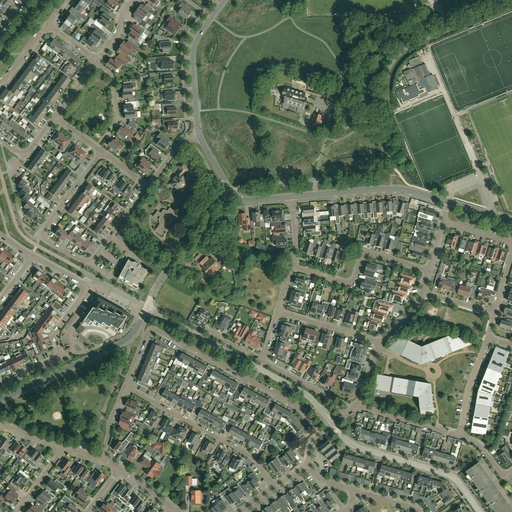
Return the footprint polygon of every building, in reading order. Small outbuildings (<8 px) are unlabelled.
[(3,6),(7,9),(13,1),(11,0),(0,0),(0,9),(0,10),(3,6)] [(84,10),(88,5),(91,7),(92,4),(86,0),(83,0),(83,1),(81,0),(78,0),(76,3),(84,10)] [(117,5),(116,4),(110,0),(108,0),(108,1),(106,0),(105,1),(103,0),(102,0),(100,4),(103,6),(106,9),(108,6),(112,9),(114,11),(116,8),(115,7),(117,5)] [(160,2),(156,0),(145,0),(148,2),(146,5),(151,8),(153,6),(153,5),(156,7),(160,2)] [(81,14),(84,10),(76,3),(72,8),(77,11),(75,14),(80,18),(82,15),(81,14)] [(190,10),(186,7),(181,3),(177,8),(180,10),(178,13),(186,19),(190,14),(188,13),(190,10)] [(111,18),(105,13),(107,10),(106,9),(103,6),(100,4),(98,7),(101,9),(99,11),(97,11),(95,13),(101,17),(100,17),(102,18),(108,22),(111,18)] [(154,12),(152,10),(144,4),(142,6),(141,5),(137,10),(145,16),(148,19),(152,14),(152,15),(154,12)] [(142,20),(145,16),(137,10),(133,15),(135,16),(133,18),(140,24),(142,21),(142,20)] [(81,18),(80,18),(75,14),(73,16),(69,13),(65,18),(74,24),(76,20),(78,22),(81,18)] [(170,17),(165,23),(168,25),(165,29),(173,35),(175,32),(176,32),(179,29),(173,24),(175,21),(170,17)] [(74,24),(65,18),(62,22),(62,23),(61,24),(62,25),(60,29),(63,31),(67,26),(70,29),(74,24)] [(109,24),(108,22),(102,18),(100,21),(97,18),(93,24),(97,27),(100,24),(106,28),(109,24)] [(101,34),(103,32),(97,27),(93,24),(91,27),(95,30),(91,35),(99,41),(103,36),(101,34)] [(133,25),(132,25),(131,25),(129,27),(129,29),(130,29),(130,30),(131,31),(138,36),(138,35),(140,33),(143,34),(145,30),(142,28),(140,30),(133,25)] [(74,39),(81,30),(78,28),(71,37),(74,39)] [(142,38),(139,37),(138,35),(138,36),(131,31),(128,35),(131,38),(131,39),(131,40),(130,42),(136,47),(139,43),(142,38)] [(91,35),(89,33),(85,38),(83,37),(81,40),(91,48),(93,45),(95,46),(99,41),(91,35)] [(171,52),(171,48),(171,42),(162,43),(162,42),(163,37),(154,35),(153,38),(157,39),(157,44),(159,44),(159,49),(162,49),(163,53),(171,53),(171,52)] [(53,50),(58,43),(53,40),(51,42),(48,40),(47,42),(44,46),(47,48),(46,49),(51,53),(53,51),(53,50)] [(133,53),(137,48),(132,44),(130,47),(123,42),(119,47),(120,47),(127,53),(129,50),(133,53)] [(57,54),(63,47),(58,43),(53,50),(53,51),(57,54)] [(60,59),(67,50),(63,47),(57,54),(56,56),(60,59)] [(126,56),(128,53),(127,53),(120,47),(116,52),(123,57),(121,60),(126,64),(130,59),(126,56)] [(66,61),(72,54),(67,50),(60,59),(62,60),(63,58),(66,61)] [(70,66),(76,57),(72,54),(66,61),(70,63),(68,65),(70,66)] [(46,62),(37,55),(33,60),(40,65),(41,65),(42,67),(46,62)] [(411,68),(422,63),(419,56),(408,61),(411,68)] [(82,66),(79,63),(81,61),(76,57),(70,66),(69,67),(70,68),(71,66),(78,71),(82,66)] [(172,61),(165,62),(165,58),(157,59),(158,66),(161,65),(161,70),(173,69),(172,61)] [(118,69),(122,64),(115,59),(113,62),(110,59),(106,64),(115,71),(115,70),(118,69)] [(40,65),(33,60),(30,65),(37,70),(40,65)] [(37,70),(30,65),(27,69),(34,74),(37,70)] [(424,95),(439,89),(433,75),(428,77),(423,65),(412,70),(411,70),(410,69),(403,72),(405,76),(409,85),(410,86),(396,92),(399,100),(420,91),(420,90),(422,89),(424,95)] [(34,74),(27,69),(23,74),(30,79),(32,80),(36,76),(34,74)] [(173,76),(166,76),(166,72),(160,73),(160,80),(164,80),(164,83),(174,83),(173,76)] [(30,79),(23,74),(20,78),(27,83),(30,79)] [(67,85),(71,81),(64,75),(60,80),(67,85)] [(27,83),(20,78),(16,83),(23,88),(27,83)] [(67,85),(60,80),(57,85),(64,90),(67,85)] [(270,93),(274,82),(268,81),(265,91),(270,93)] [(134,89),(133,88),(136,88),(136,82),(129,82),(129,86),(123,86),(123,92),(123,93),(132,92),(133,92),(132,89),(134,89)] [(283,93),(283,97),(285,98),(285,103),(291,104),(298,106),(303,109),(306,104),(306,103),(306,100),(306,99),(307,91),(308,86),(295,82),(292,86),(286,84),(285,88),(286,89),(284,92),(283,93)] [(23,88),(16,83),(13,87),(22,94),(23,93),(21,91),(23,88)] [(60,95),(64,90),(57,85),(53,89),(60,95)] [(13,87),(10,92),(9,92),(15,96),(16,97),(18,99),(22,94),(13,87)] [(60,95),(53,89),(51,88),(50,89),(52,91),(50,94),(57,99),(60,95)] [(15,96),(9,92),(10,92),(6,89),(2,94),(11,101),(15,96)] [(176,100),(176,95),(175,95),(174,92),(170,92),(169,89),(160,89),(161,94),(165,94),(165,101),(169,100),(169,101),(175,101),(175,100),(176,100)] [(132,96),(132,92),(123,93),(123,92),(122,93),(123,99),(129,98),(129,102),(137,102),(137,99),(135,100),(135,96),(134,96),(132,96)] [(11,101),(2,94),(0,96),(0,99),(6,104),(8,105),(11,101)] [(57,99),(50,94),(48,97),(46,95),(45,97),(54,104),(57,99)] [(54,104),(45,97),(43,98),(45,100),(43,103),(50,108),(54,104)] [(330,111),(334,101),(329,99),(325,109),(330,111)] [(50,108),(43,103),(41,101),(38,106),(40,107),(47,113),(50,108)] [(138,102),(137,102),(129,102),(130,106),(123,106),(124,113),(125,113),(133,112),(133,109),(134,108),(136,108),(137,108),(138,107),(138,106),(138,105),(138,102)] [(176,108),(169,108),(169,104),(163,105),(164,115),(176,114),(176,108)] [(43,117),(47,113),(40,107),(36,112),(43,117)] [(43,117),(36,112),(33,117),(40,122),(43,117)] [(136,112),(134,112),(133,112),(125,113),(125,119),(132,118),(132,122),(129,123),(127,125),(133,130),(135,127),(134,118),(136,118),(136,112)] [(323,117),(317,115),(314,114),(311,125),(320,128),(323,117)] [(36,127),(40,122),(33,117),(29,121),(36,127)] [(9,122),(5,119),(0,125),(4,129),(9,122)] [(9,132),(16,123),(12,119),(9,122),(4,129),(9,132)] [(177,127),(178,127),(178,124),(177,124),(177,123),(170,123),(169,120),(162,121),(163,127),(164,127),(164,129),(166,130),(168,130),(169,130),(169,131),(172,131),(172,130),(177,129),(177,127)] [(14,136),(21,126),(16,123),(9,132),(14,136)] [(18,139),(25,130),(21,126),(14,136),(18,139)] [(117,133),(123,138),(123,139),(127,141),(127,142),(128,142),(129,141),(130,140),(130,139),(130,138),(130,137),(133,133),(128,129),(126,132),(121,128),(117,133)] [(29,137),(28,136),(25,134),(27,131),(25,130),(18,139),(23,143),(25,139),(26,140),(29,137)] [(57,145),(63,137),(58,133),(55,137),(52,135),(48,141),(52,144),(54,142),(57,145)] [(166,143),(169,140),(160,133),(155,139),(159,142),(156,145),(160,148),(160,147),(164,150),(169,144),(166,143)] [(65,145),(69,141),(63,137),(57,145),(61,147),(59,150),(63,153),(68,147),(65,145)] [(112,140),(107,145),(115,151),(117,148),(120,150),(124,145),(115,138),(113,141),(112,140)] [(156,154),(157,153),(155,152),(157,149),(150,144),(146,150),(145,150),(146,157),(147,156),(155,162),(156,161),(158,161),(159,157),(156,154)] [(74,157),(80,149),(75,145),(72,150),(69,148),(65,154),(69,157),(71,155),(74,157)] [(48,154),(42,149),(38,154),(44,159),(48,154)] [(82,158),(86,153),(80,149),(74,157),(78,160),(76,162),(80,165),(85,159),(82,158)] [(41,164),(44,159),(38,154),(34,159),(41,164)] [(149,167),(151,165),(142,158),(138,164),(140,165),(138,167),(141,170),(140,170),(144,172),(146,174),(151,168),(149,167)] [(37,169),(41,164),(34,159),(31,164),(37,169)] [(189,171),(184,163),(178,166),(180,170),(173,180),(174,180),(171,184),(182,192),(184,189),(185,190),(186,190),(187,190),(188,190),(189,190),(189,189),(190,189),(190,188),(190,187),(189,187),(189,186),(187,185),(190,182),(191,183),(193,179),(188,176),(186,179),(183,176),(185,173),(189,171)] [(37,169),(31,164),(27,169),(33,174),(37,169)] [(68,169),(64,174),(70,179),(74,174),(68,169)] [(110,173),(105,169),(101,173),(98,171),(95,176),(98,179),(98,180),(102,183),(105,179),(110,173)] [(116,176),(115,175),(116,174),(112,171),(111,173),(110,172),(110,173),(105,179),(108,182),(106,184),(111,188),(116,181),(114,180),(114,178),(116,176)] [(67,183),(70,179),(64,174),(61,179),(67,183)] [(26,185),(28,182),(23,178),(17,186),(22,189),(22,190),(24,187),(26,185)] [(63,188),(67,183),(61,179),(57,183),(63,188)] [(127,184),(124,182),(125,182),(124,181),(124,180),(123,180),(122,180),(118,186),(115,184),(112,189),(116,192),(118,190),(119,190),(121,191),(126,185),(127,184)] [(63,188),(57,183),(53,188),(60,193),(63,188)] [(26,194),(29,191),(31,188),(26,185),(24,187),(22,190),(22,189),(19,193),(24,197),(26,194)] [(95,189),(89,185),(85,189),(92,194),(95,189)] [(127,193),(131,188),(126,185),(121,191),(120,192),(122,193),(121,195),(121,197),(126,201),(130,196),(128,194),(127,193)] [(60,193),(53,188),(50,193),(56,198),(60,193)] [(92,194),(85,189),(82,194),(88,199),(92,194)] [(31,198),(26,194),(24,197),(21,200),(26,204),(28,201),(31,198)] [(88,199),(82,194),(78,198),(85,203),(87,205),(90,200),(88,199)] [(85,203),(78,198),(75,203),(81,208),(85,203)] [(44,200),(42,203),(46,207),(48,208),(50,206),(48,204),(44,200)] [(30,208),(32,206),(33,205),(28,201),(26,204),(23,207),(28,211),(30,208)] [(117,213),(121,209),(114,204),(111,201),(108,206),(111,208),(110,208),(117,213)] [(397,213),(399,204),(397,203),(392,204),(391,202),(385,202),(386,206),(386,212),(387,212),(392,211),(392,217),(396,216),(397,213)] [(405,221),(408,208),(405,207),(406,204),(400,202),(399,204),(397,213),(396,216),(401,217),(401,219),(405,221)] [(81,208),(75,203),(71,207),(78,212),(81,208)] [(376,207),(373,207),(372,203),(366,204),(367,207),(367,213),(368,213),(373,213),(373,218),(378,218),(377,213),(376,207)] [(386,212),(386,206),(382,206),(382,203),(376,203),(376,207),(377,213),(382,212),(383,218),(387,217),(387,212),(386,212)] [(367,207),(363,208),(363,204),(357,205),(357,207),(358,214),(364,214),(364,219),(367,219),(368,219),(368,213),(367,213),(367,207)] [(192,207),(188,205),(183,212),(187,215),(192,207)] [(358,214),(357,207),(354,208),(354,205),(348,206),(348,209),(349,215),(354,215),(355,224),(359,224),(358,214)] [(30,218),(37,209),(32,206),(30,208),(28,211),(25,215),(30,218)] [(348,209),(344,209),(344,206),(338,206),(338,210),(339,210),(339,216),(345,215),(345,221),(349,221),(349,215),(348,209)] [(78,212),(71,207),(68,212),(74,217),(78,212)] [(320,216),(320,212),(314,213),(314,207),(303,208),(304,214),(306,214),(306,217),(314,217),(320,216)] [(339,216),(339,210),(338,210),(335,210),(335,207),(329,207),(329,211),(329,215),(329,217),(335,216),(336,224),(340,224),(339,216)] [(114,218),(117,213),(110,208),(107,213),(114,218)] [(166,223),(170,217),(175,220),(179,215),(174,211),(170,208),(168,211),(167,213),(163,210),(161,214),(158,211),(154,216),(162,222),(156,231),(162,235),(169,225),(166,223)] [(434,216),(436,211),(426,208),(424,214),(420,213),(418,217),(430,220),(431,216),(433,217),(433,216),(434,216)] [(40,219),(43,215),(38,212),(39,212),(38,210),(37,209),(30,218),(35,222),(38,218),(40,219)] [(110,222),(114,218),(107,213),(105,211),(102,216),(104,217),(110,222)] [(282,216),(283,216),(282,211),(272,212),(272,215),(271,217),(271,223),(281,222),(281,219),(282,219),(282,216)] [(257,227),(264,227),(263,220),(260,220),(259,213),(252,213),(253,222),(257,222),(257,227)] [(244,231),(250,230),(249,218),(246,218),(246,214),(239,215),(240,225),(244,225),(244,231)] [(110,222),(104,217),(100,222),(107,227),(110,222)] [(320,226),(319,222),(314,222),(314,217),(306,217),(304,217),(304,223),(307,223),(307,227),(316,226),(320,226)] [(430,225),(429,224),(430,220),(418,217),(416,226),(420,228),(427,230),(430,231),(431,226),(430,226),(430,225)] [(103,232),(107,227),(100,222),(97,227),(103,232)] [(279,233),(286,232),(285,226),(282,226),(281,223),(277,223),(271,224),(272,230),(274,230),(274,234),(275,235),(280,235),(279,233)] [(321,235),(320,231),(316,232),(316,226),(307,227),(305,227),(305,233),(307,233),(308,236),(315,236),(320,235),(321,235)] [(426,234),(427,230),(420,228),(416,226),(414,231),(415,231),(414,236),(417,237),(424,239),(427,240),(428,236),(427,235),(428,234),(426,234)] [(66,238),(69,235),(68,235),(71,232),(69,230),(69,229),(67,227),(64,231),(59,238),(64,241),(66,238)] [(100,236),(103,232),(97,227),(93,231),(100,236)] [(59,238),(64,231),(59,228),(54,234),(59,238)] [(71,242),(75,235),(78,232),(74,229),(72,232),(71,232),(68,235),(69,235),(66,238),(71,242)] [(377,243),(379,236),(381,232),(376,230),(375,235),(367,233),(366,233),(365,234),(365,235),(365,236),(365,237),(366,238),(368,238),(366,243),(371,244),(371,243),(373,244),(373,242),(377,243)] [(387,246),(389,239),(390,235),(386,233),(384,238),(379,236),(377,243),(376,246),(381,247),(381,246),(382,247),(383,245),(386,246),(387,246)] [(75,245),(80,239),(75,235),(71,242),(75,245)] [(454,237),(449,236),(446,245),(451,246),(451,249),(455,250),(459,236),(455,235),(454,237)] [(80,249),(86,240),(82,236),(80,239),(75,245),(80,249)] [(277,247),(287,246),(286,239),(283,240),(283,236),(272,237),(272,243),(276,243),(277,247)] [(396,249),(400,237),(395,236),(394,241),(389,239),(387,246),(386,246),(386,249),(390,250),(391,249),(392,249),(392,248),(396,249)] [(424,245),(425,244),(423,243),(424,239),(417,237),(414,236),(413,236),(411,240),(416,242),(415,247),(421,249),(424,250),(426,245),(424,245)] [(465,250),(467,241),(468,239),(467,238),(464,238),(463,240),(462,240),(463,237),(459,236),(455,250),(458,251),(459,249),(465,250)] [(316,246),(318,240),(314,238),(313,244),(307,242),(304,252),(310,254),(311,251),(314,252),(316,246)] [(324,254),(326,247),(327,243),(328,240),(324,239),(323,242),(322,247),(316,246),(314,252),(313,255),(319,257),(320,253),(323,254),(324,254)] [(88,252),(94,245),(93,245),(91,243),(86,240),(80,249),(79,249),(81,251),(82,250),(84,252),(86,250),(88,252)] [(475,256),(479,242),(475,241),(474,243),(469,242),(466,251),(472,252),(471,255),(475,256)] [(485,256),(487,247),(488,245),(487,244),(485,244),(484,244),(484,246),(482,246),(483,243),(479,242),(475,256),(479,257),(479,255),(485,256)] [(332,258),(335,250),(336,245),(335,245),(333,244),(331,249),(326,247),(324,254),(323,254),(322,258),(328,259),(329,257),(332,258)] [(421,259),(423,255),(422,254),(422,253),(420,253),(421,249),(415,247),(410,245),(409,250),(413,251),(412,254),(411,254),(408,254),(408,257),(415,259),(416,258),(421,259)] [(342,260),(346,248),(342,246),(340,252),(335,250),(332,258),(332,260),(337,262),(338,259),(342,260)] [(495,262),(499,248),(495,247),(494,249),(489,248),(486,257),(487,257),(486,259),(493,261),(492,264),(494,265),(495,262)] [(505,262),(508,253),(502,251),(503,249),(499,248),(495,262),(499,263),(499,261),(505,262)] [(0,258),(4,262),(10,254),(5,250),(0,257),(0,258)] [(209,259),(204,253),(203,254),(199,250),(192,257),(196,261),(197,260),(202,266),(209,259)] [(8,265),(14,257),(10,254),(4,262),(8,265)] [(12,268),(18,260),(14,257),(8,265),(12,268)] [(211,277),(221,267),(212,258),(202,267),(211,277)] [(146,271),(140,267),(141,266),(136,263),(135,265),(128,260),(117,279),(136,289),(146,271)] [(373,263),(372,266),(367,264),(365,270),(376,273),(377,269),(381,271),(383,266),(375,263),(373,263)] [(375,282),(377,277),(377,278),(378,274),(376,273),(365,270),(364,276),(370,278),(369,280),(375,282)] [(36,282),(42,274),(38,271),(36,273),(33,271),(29,277),(32,279),(32,278),(36,282)] [(41,285),(47,277),(42,274),(36,282),(41,285)] [(413,283),(415,278),(401,274),(399,279),(401,280),(400,283),(400,284),(410,287),(410,286),(411,283),(413,283)] [(443,290),(446,281),(447,279),(441,277),(442,275),(437,274),(435,282),(439,283),(438,288),(443,290)] [(47,286),(51,280),(49,279),(50,277),(48,276),(47,277),(41,285),(43,287),(45,288),(47,286)] [(206,280),(199,276),(196,281),(203,285),(206,280)] [(49,292),(50,291),(51,289),(57,281),(53,278),(51,280),(47,286),(45,288),(49,292)] [(306,280),(305,281),(296,278),(296,279),(295,279),(295,281),(295,282),(295,284),(299,286),(298,289),(308,292),(309,288),(307,287),(306,287),(307,285),(308,284),(309,282),(308,281),(306,280)] [(54,294),(61,285),(57,281),(51,289),(50,291),(54,294)] [(449,292),(451,285),(455,286),(456,284),(446,281),(443,290),(449,292)] [(374,290),(376,283),(370,282),(369,285),(362,283),(361,283),(360,284),(359,289),(360,289),(360,290),(364,291),(364,292),(365,292),(364,295),(364,296),(370,296),(370,295),(370,294),(369,293),(370,289),(374,290)] [(411,292),(412,287),(410,286),(410,287),(400,284),(400,283),(398,283),(397,288),(399,289),(398,292),(407,295),(409,291),(411,292)] [(463,296),(466,287),(456,284),(455,286),(459,288),(457,294),(463,296)] [(60,296),(66,288),(61,285),(54,294),(59,298),(60,296)] [(475,292),(475,290),(476,286),(473,285),(471,286),(470,288),(466,287),(463,296),(468,297),(470,293),(474,294),(475,292)] [(29,295),(31,292),(26,289),(24,291),(21,288),(17,293),(25,299),(28,295),(29,295)] [(70,291),(66,288),(60,296),(59,298),(63,301),(70,291)] [(494,298),(495,295),(496,292),(493,291),(486,289),(485,292),(485,293),(482,302),(488,303),(488,302),(492,303),(494,298)] [(304,298),(306,292),(300,290),(299,293),(292,291),(292,292),(291,291),(290,293),(290,297),(299,299),(300,296),(304,298)] [(485,293),(485,292),(475,290),(475,292),(476,292),(475,294),(478,295),(477,300),(482,302),(485,293)] [(405,300),(407,295),(398,292),(393,291),(391,296),(393,296),(392,300),(402,303),(403,299),(405,300)] [(316,314),(319,304),(321,297),(316,295),(317,293),(313,292),(312,294),(311,298),(309,305),(313,306),(311,312),(312,312),(311,313),(315,314),(316,314)] [(25,299),(17,293),(14,297),(22,303),(25,299)] [(22,303),(14,297),(11,301),(19,307),(22,303)] [(302,303),(298,302),(299,299),(290,297),(288,300),(288,302),(289,302),(289,303),(295,304),(295,307),(301,309),(302,303)] [(129,315),(125,312),(99,298),(76,330),(79,332),(79,333),(93,344),(95,345),(121,333),(129,315)] [(15,312),(19,307),(11,301),(8,306),(15,312)] [(321,315),(323,309),(327,310),(327,309),(328,304),(323,302),(322,305),(319,304),(316,314),(321,315)] [(336,309),(336,308),(334,308),(335,304),(331,302),(331,304),(329,303),(328,304),(327,309),(330,310),(328,316),(333,318),(336,309)] [(391,311),(392,306),(378,302),(377,307),(379,308),(378,311),(378,312),(387,314),(388,315),(389,311),(391,311)] [(12,316),(15,312),(8,306),(4,310),(12,316)] [(53,316),(57,312),(49,306),(46,311),(53,316)] [(339,321),(341,314),(344,315),(346,309),(340,307),(340,310),(336,309),(333,318),(333,319),(339,321)] [(204,327),(211,315),(208,313),(209,312),(204,309),(203,311),(200,309),(196,316),(192,314),(188,321),(197,326),(198,323),(204,327)] [(9,320),(12,316),(4,310),(1,314),(9,320)] [(385,319),(387,314),(378,312),(378,311),(373,310),(371,315),(374,316),(372,319),(381,322),(382,322),(383,319),(385,319)] [(53,316),(46,311),(42,315),(50,321),(53,316)] [(357,319),(359,313),(353,311),(352,315),(348,314),(346,323),(352,324),(353,321),(356,322),(357,319)] [(9,320),(1,314),(0,315),(0,320),(6,325),(9,320)] [(214,325),(219,328),(220,328),(220,327),(221,326),(226,329),(229,324),(231,319),(222,314),(218,322),(216,321),(214,325)] [(259,322),(264,324),(267,318),(259,314),(257,318),(260,320),(259,322)] [(47,325),(50,321),(42,315),(41,317),(39,315),(37,318),(47,325)] [(44,329),(47,325),(37,318),(36,317),(33,321),(36,324),(44,329)] [(380,327),(381,322),(372,319),(367,318),(366,321),(366,323),(368,323),(367,327),(369,328),(369,329),(369,330),(370,331),(371,331),(372,331),(373,331),(374,330),(374,329),(377,330),(378,326),(380,327)] [(511,326),(511,320),(509,320),(508,323),(501,321),(500,327),(509,330),(510,325),(511,326)] [(238,322),(237,325),(234,324),(231,329),(233,331),(231,335),(238,338),(239,336),(243,338),(245,333),(248,328),(243,325),(241,324),(238,322)] [(44,329),(36,324),(32,328),(35,330),(32,333),(40,334),(44,329)] [(294,331),(296,326),(290,324),(289,327),(282,325),(281,325),(280,329),(281,330),(290,333),(291,333),(292,331),(294,331)] [(309,339),(312,330),(311,330),(311,329),(308,328),(307,329),(306,329),(304,334),(301,334),(300,339),(305,341),(305,338),(309,339)] [(289,336),(290,333),(281,330),(281,331),(279,331),(278,335),(279,336),(281,336),(280,340),(285,341),(291,343),(292,343),(294,337),(289,336)] [(319,339),(316,338),(318,332),(312,330),(309,339),(313,340),(312,343),(317,345),(319,339)] [(258,346),(261,340),(253,336),(255,333),(252,331),(250,334),(249,334),(245,342),(252,346),(252,347),(257,350),(258,350),(259,350),(259,349),(260,349),(260,348),(260,347),(259,346),(258,346)] [(43,339),(40,334),(32,333),(34,337),(31,338),(34,343),(43,339)] [(329,350),(331,343),(328,342),(330,336),(323,334),(321,343),(324,344),(322,348),(329,350)] [(467,346),(472,344),(453,335),(422,347),(402,338),(401,338),(389,349),(396,352),(401,354),(418,363),(421,364),(421,365),(427,362),(431,360),(445,355),(448,354),(462,348),(467,346)] [(345,349),(346,346),(342,345),(344,340),(338,338),(335,347),(339,348),(338,352),(343,354),(344,354),(345,350),(345,349)] [(45,344),(43,339),(34,343),(36,348),(45,344)] [(158,352),(160,347),(167,349),(168,347),(156,340),(155,344),(153,343),(151,349),(158,352)] [(285,347),(289,348),(291,343),(285,341),(284,344),(277,342),(277,343),(276,342),(275,347),(276,347),(276,348),(284,350),(285,347)] [(365,355),(366,350),(362,349),(363,345),(355,343),(353,349),(352,349),(352,351),(356,352),(356,353),(365,355)] [(47,349),(45,344),(36,348),(34,349),(36,354),(35,355),(36,357),(45,353),(43,350),(47,349)] [(505,362),(509,353),(496,347),(495,350),(493,355),(492,357),(505,362)] [(287,354),(283,353),(284,350),(276,348),(274,353),(280,355),(280,358),(285,360),(287,354)] [(156,357),(158,352),(151,349),(149,354),(156,357)] [(365,355),(356,353),(356,352),(352,351),(350,357),(351,357),(350,360),(351,361),(356,362),(357,359),(363,361),(364,360),(365,360),(366,356),(365,356),(365,355)] [(24,363),(20,354),(19,352),(14,354),(15,356),(19,365),(21,364),(22,365),(25,364),(24,363)] [(30,362),(27,356),(25,353),(25,352),(20,354),(24,363),(26,362),(27,363),(30,362)] [(182,366),(187,356),(182,353),(179,359),(176,358),(173,364),(176,365),(177,364),(182,366)] [(292,367),(297,370),(304,359),(301,357),(301,356),(296,353),(296,354),(293,360),(291,363),(294,364),(292,367)] [(159,358),(156,357),(149,354),(146,359),(156,363),(159,358)] [(19,365),(15,356),(10,359),(14,367),(19,365)] [(189,366),(192,359),(187,356),(182,366),(187,369),(189,366)] [(505,362),(492,357),(491,360),(490,362),(490,363),(503,368),(505,362)] [(9,370),(5,361),(4,358),(0,359),(0,362),(5,372),(9,370)] [(14,367),(10,359),(5,361),(9,370),(14,367)] [(154,368),(156,363),(146,359),(144,364),(154,368)] [(194,369),(197,362),(192,359),(189,366),(193,369),(194,369)] [(307,360),(304,359),(297,370),(303,373),(304,370),(307,371),(309,368),(312,362),(307,359),(307,360)] [(362,368),(361,368),(362,367),(355,365),(356,362),(351,361),(349,366),(353,367),(352,370),(360,373),(360,372),(361,372),(362,368)] [(199,372),(202,364),(197,362),(194,369),(193,369),(192,372),(197,374),(199,372)] [(503,368),(490,363),(489,366),(488,366),(488,368),(501,373),(503,368)] [(154,368),(144,364),(142,370),(150,373),(151,370),(154,371),(155,369),(154,368)] [(204,380),(209,371),(207,369),(208,367),(202,364),(199,372),(197,374),(202,377),(201,379),(204,380)] [(315,380),(320,371),(319,371),(320,369),(320,367),(317,366),(316,366),(315,368),(314,368),(314,369),(311,367),(308,373),(313,376),(312,378),(315,380)] [(499,379),(501,373),(488,368),(486,372),(486,371),(485,373),(486,373),(486,374),(499,379)] [(147,378),(150,373),(142,370),(140,375),(147,378)] [(215,380),(219,373),(213,370),(212,372),(209,371),(204,380),(207,382),(210,378),(215,380)] [(361,374),(360,374),(360,373),(352,370),(351,373),(348,372),(346,378),(351,379),(352,377),(358,378),(359,378),(361,374)] [(328,384),(331,386),(337,374),(333,372),(331,375),(326,372),(323,377),(325,378),(322,383),(327,386),(328,384)] [(220,383),(224,376),(219,373),(215,380),(220,383)] [(499,379),(486,374),(484,377),(483,379),(496,385),(499,379)] [(150,379),(147,378),(140,375),(138,380),(144,383),(142,386),(148,389),(150,385),(148,384),(150,379)] [(225,386),(229,379),(224,376),(220,383),(224,386),(225,386)] [(432,401),(431,384),(428,384),(423,383),(420,382),(418,382),(412,381),(411,381),(405,380),(404,380),(398,379),(397,378),(391,377),(389,377),(386,391),(420,397),(420,400),(419,400),(421,415),(433,414),(433,410),(433,408),(432,403),(432,401)] [(356,386),(354,385),(349,384),(350,381),(342,378),(341,382),(345,383),(342,392),(348,394),(349,393),(351,394),(352,393),(351,393),(352,391),(354,391),(356,386)] [(230,389),(234,381),(229,379),(225,386),(224,386),(223,388),(228,390),(229,388),(230,389)] [(496,385),(483,379),(482,383),(481,384),(481,385),(494,390),(496,385)] [(238,391),(236,390),(239,384),(234,381),(230,389),(229,388),(228,390),(228,392),(233,394),(232,396),(235,397),(238,391)] [(167,399),(170,392),(171,392),(172,389),(169,388),(170,386),(163,382),(160,388),(165,391),(161,396),(167,399)] [(492,395),(494,390),(481,385),(480,388),(479,388),(479,390),(478,392),(492,395)] [(246,397),(250,390),(244,387),(243,390),(240,389),(238,391),(235,397),(238,399),(239,397),(244,400),(246,397)] [(251,400),(255,393),(250,390),(246,397),(251,400)] [(175,395),(171,392),(170,392),(167,399),(172,402),(175,395)] [(491,401),(492,395),(478,392),(478,396),(477,396),(477,398),(477,399),(491,401)] [(256,403),(260,396),(255,393),(251,400),(250,402),(255,405),(256,403)] [(177,405),(180,398),(175,395),(172,402),(177,405)] [(182,407),(187,398),(182,395),(181,398),(180,398),(177,405),(182,407)] [(261,406),(265,398),(260,396),(256,403),(261,406)] [(187,410),(190,403),(191,403),(192,401),(187,398),(182,407),(187,410)] [(267,407),(270,401),(265,398),(261,406),(266,408),(263,413),(266,414),(270,408),(267,407)] [(130,412),(136,415),(138,415),(140,409),(136,407),(138,403),(128,399),(126,406),(132,409),(130,412)] [(490,407),(491,401),(477,399),(477,402),(476,402),(476,404),(490,407)] [(195,407),(198,409),(202,401),(199,400),(198,401),(196,400),(196,401),(193,400),(192,401),(191,403),(190,403),(187,410),(192,413),(195,407)] [(203,419),(207,412),(202,409),(204,405),(205,403),(202,401),(198,409),(201,411),(198,416),(203,419)] [(277,414),(281,407),(276,404),(272,410),(270,408),(266,414),(269,416),(272,411),(277,414)] [(489,413),(490,407),(476,404),(476,408),(475,408),(475,410),(489,413)] [(282,417),(286,410),(281,407),(277,414),(282,417)] [(134,420),(136,415),(130,412),(126,410),(125,413),(123,412),(121,418),(122,418),(129,422),(129,421),(131,419),(134,420)] [(287,420),(293,415),(292,413),(286,410),(282,417),(287,420)] [(488,419),(489,413),(475,410),(475,414),(474,414),(474,416),(488,419)] [(158,414),(156,413),(156,412),(155,411),(154,411),(153,411),(148,419),(151,421),(149,425),(155,428),(158,422),(155,421),(158,414)] [(208,422),(212,415),(211,415),(207,412),(203,419),(208,422)] [(213,425),(217,417),(218,415),(213,412),(211,415),(212,415),(208,422),(213,425)] [(290,424),(297,419),(293,415),(287,420),(290,424)] [(229,426),(232,420),(224,416),(222,420),(218,427),(223,430),(226,424),(229,426)] [(487,425),(488,419),(474,416),(474,420),(473,420),(473,422),(487,425)] [(218,427),(222,420),(217,417),(213,425),(218,427)] [(130,422),(129,421),(129,422),(122,418),(119,424),(121,425),(120,427),(125,429),(130,431),(132,426),(133,426),(134,425),(135,424),(130,422)] [(163,430),(163,432),(167,434),(166,434),(167,435),(164,440),(167,442),(172,433),(168,431),(170,428),(169,428),(169,426),(171,421),(165,418),(161,426),(164,427),(163,430)] [(294,429),(300,423),(297,419),(290,424),(294,429)] [(234,436),(238,429),(235,427),(237,423),(232,420),(229,426),(232,428),(229,433),(234,436)] [(485,435),(487,425),(473,422),(473,426),(472,426),(472,427),(472,428),(472,430),(471,432),(485,435)] [(306,435),(308,433),(300,423),(294,429),(297,433),(296,434),(298,437),(304,433),(306,435)] [(361,429),(362,429),(362,427),(361,427),(362,425),(362,424),(358,423),(357,423),(355,423),(353,429),(352,433),(352,434),(357,435),(357,437),(359,438),(361,429)] [(183,439),(188,430),(187,430),(187,429),(186,428),(185,428),(184,428),(180,426),(178,431),(175,429),(171,436),(175,438),(177,436),(183,439)] [(239,439),(243,432),(238,429),(234,436),(239,439)] [(364,439),(367,431),(362,429),(361,429),(359,438),(358,440),(360,440),(361,438),(364,439)] [(374,442),(378,431),(376,430),(376,431),(373,430),(372,432),(369,443),(371,443),(371,441),(374,442)] [(117,440),(112,447),(117,451),(119,448),(123,451),(129,442),(135,435),(131,432),(126,439),(124,442),(121,442),(117,440)] [(244,442),(248,434),(243,432),(239,439),(244,442)] [(387,446),(388,442),(391,434),(383,432),(382,435),(379,446),(381,446),(382,444),(387,446)] [(195,451),(200,442),(197,440),(199,437),(193,433),(188,441),(192,444),(190,448),(195,451)] [(249,444),(253,437),(248,434),(244,442),(249,444)] [(395,451),(398,440),(399,436),(392,434),(388,446),(394,448),(393,450),(395,451)] [(267,447),(270,441),(260,435),(258,440),(254,447),(259,450),(262,444),(267,447)] [(5,447),(8,442),(7,441),(8,441),(5,439),(2,437),(0,440),(0,453),(2,455),(3,455),(4,452),(7,449),(5,447)] [(254,447),(258,440),(253,437),(249,444),(254,447)] [(207,441),(203,449),(211,454),(216,446),(210,443),(210,442),(208,440),(207,441)] [(336,449),(335,448),(329,440),(319,448),(326,456),(331,463),(339,456),(341,455),(338,452),(340,450),(338,447),(336,449)] [(401,450),(403,442),(398,440),(395,451),(397,451),(398,449),(401,450)] [(166,453),(167,443),(160,443),(153,442),(153,448),(154,448),(154,449),(158,452),(160,452),(160,453),(166,453)] [(419,455),(420,451),(421,447),(416,446),(417,443),(415,442),(414,445),(411,453),(414,454),(414,456),(416,457),(417,455),(419,455)] [(14,455),(21,446),(16,443),(12,448),(9,446),(6,451),(10,454),(13,456),(14,455)] [(292,453),(294,451),(291,447),(289,443),(286,445),(288,447),(283,451),(283,450),(284,452),(285,454),(291,462),(296,458),(292,453)] [(411,453),(414,445),(409,443),(406,454),(407,454),(408,452),(411,453)] [(22,454),(26,449),(21,445),(21,446),(14,455),(17,458),(17,459),(18,459),(21,461),(22,459),(24,456),(22,454)] [(128,458),(130,459),(129,460),(132,462),(140,452),(137,450),(137,447),(135,445),(133,447),(131,445),(126,451),(125,450),(122,454),(127,458),(127,459),(128,458)] [(425,459),(427,460),(430,450),(431,446),(426,445),(425,448),(423,447),(420,456),(425,457),(425,459)] [(433,460),(435,451),(436,448),(431,446),(430,450),(427,460),(429,461),(429,459),(433,460)] [(511,454),(505,446),(501,449),(504,453),(499,456),(504,464),(510,460),(507,457),(511,454)] [(30,463),(33,459),(38,453),(33,449),(29,456),(26,454),(24,456),(22,459),(25,461),(26,459),(30,463)] [(223,470),(228,462),(224,460),(224,458),(226,454),(220,450),(215,460),(216,461),(217,464),(220,465),(220,466),(221,469),(223,470)] [(291,462),(285,454),(284,452),(276,457),(280,462),(283,460),(287,466),(292,462),(291,462)] [(39,462),(43,456),(38,453),(33,459),(30,463),(35,466),(34,468),(37,469),(41,463),(39,462)] [(443,463),(445,454),(440,453),(437,463),(439,464),(440,462),(443,463)] [(145,454),(143,456),(138,463),(146,469),(144,472),(152,477),(153,476),(157,478),(160,473),(157,470),(161,465),(153,460),(153,461),(149,458),(150,457),(145,454)] [(353,466),(356,455),(354,455),(353,457),(350,456),(347,464),(353,466)] [(455,466),(457,462),(455,461),(456,457),(451,456),(448,466),(450,467),(450,465),(455,466)] [(241,467),(244,461),(240,459),(239,461),(234,458),(229,467),(235,470),(234,473),(236,475),(242,471),(240,469),(242,468),(241,467)] [(280,469),(283,466),(277,458),(268,464),(271,468),(271,471),(273,471),(275,474),(281,470),(280,469)] [(363,469),(366,458),(364,458),(363,460),(360,459),(358,467),(363,469)] [(61,472),(59,475),(63,479),(66,475),(69,471),(67,469),(71,463),(66,460),(60,467),(63,470),(61,472)] [(377,468),(378,464),(376,463),(377,461),(374,461),(374,463),(371,462),(368,470),(373,472),(375,468),(377,468)] [(385,475),(387,467),(384,466),(385,464),(382,463),(382,465),(380,464),(378,469),(377,473),(379,473),(385,475)] [(511,511),(511,508),(479,463),(466,472),(468,475),(494,511),(511,511)] [(72,469),(68,475),(70,477),(71,475),(73,477),(76,479),(78,476),(84,469),(84,468),(79,465),(74,471),(72,469)] [(390,477),(393,466),(391,466),(390,468),(387,467),(385,475),(390,477)] [(78,476),(76,479),(79,481),(79,480),(81,482),(81,483),(83,484),(87,479),(85,477),(89,472),(84,468),(84,469),(78,476)] [(400,480),(403,469),(401,469),(401,471),(397,470),(395,478),(400,480)] [(20,470),(17,474),(18,475),(16,478),(25,485),(29,480),(24,476),(25,474),(20,470)] [(94,488),(104,475),(98,471),(93,478),(90,477),(87,481),(92,486),(94,488)] [(412,472),(411,474),(408,473),(405,481),(411,483),(410,483),(412,484),(415,475),(413,474),(414,472),(412,472)] [(259,486),(255,480),(257,478),(253,473),(248,476),(251,480),(248,482),(254,490),(259,486)] [(422,486),(424,478),(421,477),(422,475),(420,474),(419,476),(417,476),(416,480),(415,484),(417,484),(417,485),(422,486)] [(22,490),(25,485),(16,478),(15,478),(14,477),(12,480),(9,484),(15,488),(17,486),(22,490)] [(427,488),(430,477),(428,477),(428,479),(424,478),(422,486),(427,488)] [(65,486),(60,483),(58,486),(50,480),(50,481),(49,481),(48,481),(47,482),(48,483),(46,485),(55,492),(57,488),(62,491),(65,486)] [(254,490),(248,482),(245,484),(242,480),(238,484),(239,485),(242,489),(244,487),(248,493),(254,490)] [(447,488),(444,483),(435,481),(433,486),(440,488),(442,492),(443,492),(447,488)] [(300,494),(305,491),(309,496),(312,493),(306,485),(303,488),(300,483),(295,487),(298,491),(300,494)] [(14,499),(18,495),(13,491),(15,488),(9,484),(4,492),(14,499)] [(118,499),(126,488),(121,485),(119,488),(116,487),(111,494),(114,497),(115,496),(118,499)] [(243,497),(240,492),(242,490),(242,489),(239,485),(236,487),(231,490),(233,493),(232,493),(238,500),(238,501),(243,497)] [(128,496),(131,492),(126,488),(118,499),(122,502),(125,505),(126,504),(131,497),(128,496)] [(441,499),(443,498),(452,492),(451,490),(449,491),(447,488),(443,492),(442,492),(440,493),(438,495),(441,499)] [(76,491),(77,492),(76,494),(75,494),(74,495),(74,496),(74,497),(75,498),(76,498),(79,500),(78,501),(82,504),(87,498),(84,496),(86,493),(80,489),(77,489),(76,491)] [(304,499),(300,494),(298,491),(295,493),(292,489),(287,493),(290,497),(292,500),(297,497),(301,502),(304,499)] [(43,491),(40,496),(46,501),(47,501),(49,503),(52,498),(53,499),(55,496),(50,493),(48,495),(43,491)] [(191,503),(200,503),(200,491),(191,491),(191,503)] [(11,504),(14,499),(4,492),(0,496),(0,500),(3,502),(5,500),(11,504)] [(238,500),(232,493),(230,495),(228,492),(223,496),(226,500),(229,498),(233,503),(238,500)] [(334,507),(331,503),(334,501),(329,492),(325,495),(329,500),(324,503),(326,506),(329,511),(334,507)] [(451,502),(455,499),(452,495),(453,493),(452,492),(443,498),(447,503),(450,500),(451,502)] [(227,507),(224,502),(226,501),(226,500),(223,496),(221,493),(220,494),(221,497),(218,499),(218,498),(215,500),(217,505),(218,504),(222,511),(227,507)] [(40,496),(39,495),(35,500),(40,504),(39,506),(40,507),(43,510),(47,505),(49,503),(47,501),(46,501),(40,496)] [(297,506),(292,500),(290,497),(287,499),(284,495),(279,499),(282,503),(284,506),(289,502),(293,508),(296,506),(297,506)] [(75,508),(77,505),(65,496),(61,500),(65,503),(66,508),(65,509),(67,511),(66,511),(68,511),(69,511),(76,511),(78,510),(75,508)] [(132,511),(140,500),(141,499),(136,496),(133,499),(131,497),(126,504),(130,508),(130,509),(132,511)] [(325,511),(323,509),(326,506),(324,503),(320,498),(317,501),(321,506),(316,509),(317,511),(325,511)] [(145,504),(140,500),(132,511),(133,511),(142,511),(143,511),(141,509),(145,504)] [(286,511),(288,511),(284,506),(282,503),(279,505),(276,501),(271,505),(274,509),(276,511),(281,508),(283,511),(286,511)] [(103,504),(100,509),(103,511),(102,511),(115,511),(117,510),(112,507),(112,506),(109,504),(108,503),(105,506),(103,504)]
